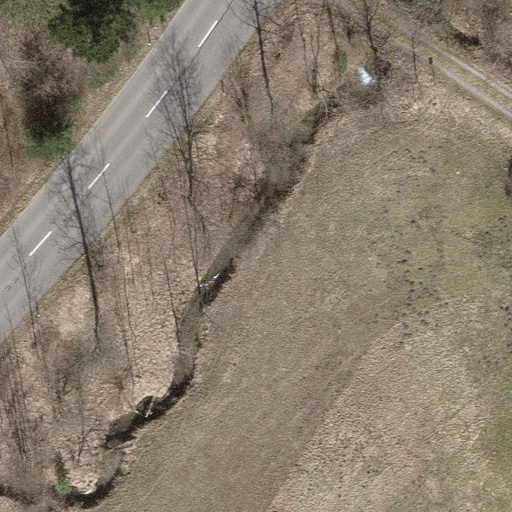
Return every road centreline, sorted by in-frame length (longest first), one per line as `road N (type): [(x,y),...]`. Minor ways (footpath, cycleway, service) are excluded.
road 1 (tertiary): [(0,306),(232,0)]
road 2 (track): [(289,0),(511,119)]
